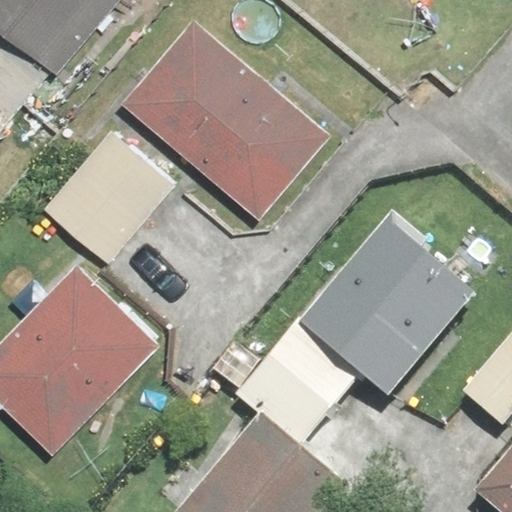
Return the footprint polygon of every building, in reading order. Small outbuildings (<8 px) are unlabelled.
[(0,154),(136,0),(0,0),(0,9),(1,10),(0,12),(0,154)] [(214,4),(138,92),(276,211),(353,123),(214,4)] [(124,117),(56,195),(121,251),(189,172),(124,117)] [(403,208),(311,315),(401,392),(493,285),(403,208)] [(84,241),(0,337),(0,375),(85,449),(188,331),(84,241)] [(511,338),(468,389),(511,426),(511,338)] [(276,404),(182,511),(346,511),(370,485),(276,404)] [(511,458),(485,489),(511,511),(511,458)]
